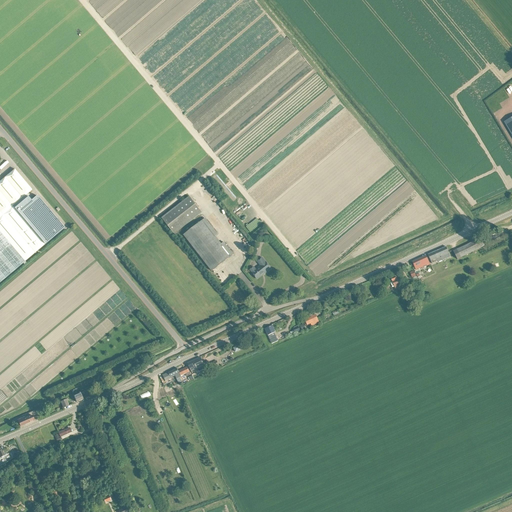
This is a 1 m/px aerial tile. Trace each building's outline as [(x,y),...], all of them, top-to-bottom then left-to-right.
[(0,181),(0,282),(64,228),(37,196),(31,201),(27,195),(32,190),(15,169),(0,181)] [(174,234),(202,212),(189,196),(161,218),(174,234)] [(59,217),(57,219),(65,228),(67,226),(59,217)] [(218,235),(205,219),(199,223),(184,235),(211,271),(233,254),(224,242),(224,243),(224,242),(221,244),(218,240),(215,237),(218,235)] [(457,260),(484,247),(482,243),(480,238),(453,251),(457,260)] [(438,263),(450,257),(448,251),(446,247),(428,255),(430,259),(432,264),(437,262),(438,263)] [(422,268),(430,264),(428,260),(426,256),(412,262),(414,266),(416,270),(421,267),(422,268)] [(267,271),(271,269),(262,258),(257,262),(260,266),(256,269),(254,267),(250,270),(256,278),(263,273),(264,274),(267,272),(267,271)] [(395,289),(399,288),(398,286),(399,286),(397,280),(400,279),(398,274),(390,277),(395,289)] [(325,320),(323,315),(317,318),(316,315),(305,319),(306,322),(305,323),(306,325),(310,323),(311,326),(319,322),(319,323),(325,320)] [(271,344),(278,341),(274,332),(275,332),(274,330),(272,326),(265,329),(267,333),(271,344)] [(30,336),(25,339),(27,344),(33,342),(30,336)] [(235,353),(240,350),(244,348),(242,344),(238,346),(233,349),(235,353)] [(205,369),(202,362),(200,358),(188,363),(191,371),(196,368),(198,372),(205,369)] [(211,370),(219,367),(216,361),(209,365),(211,370)] [(186,376),(191,374),(187,367),(178,371),(181,376),(185,374),(186,376)] [(177,379),(181,377),(181,376),(178,371),(177,368),(168,372),(170,378),(175,376),(177,379)] [(167,392),(164,386),(160,389),(158,396),(167,392)] [(76,402),(83,399),(80,392),(73,395),(76,402)] [(71,394),(66,397),(69,403),(74,400),(71,394)] [(63,408),(69,405),(66,399),(61,402),(63,408)] [(35,420),(33,416),(32,415),(25,418),(24,416),(17,420),(18,422),(20,427),(35,420)] [(62,439),(60,437),(71,432),(69,428),(59,432),(60,436),(59,437),(58,434),(55,436),(57,441),(62,439)]
